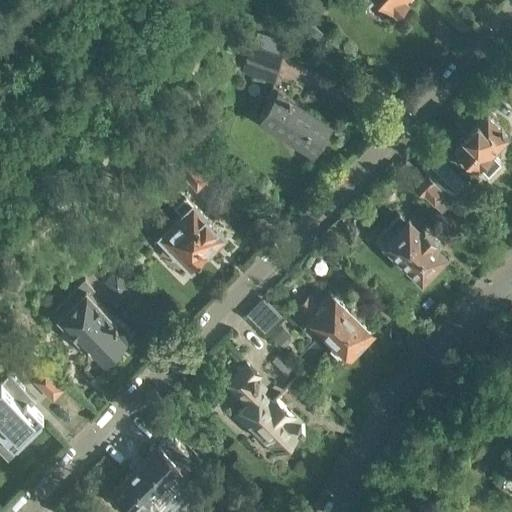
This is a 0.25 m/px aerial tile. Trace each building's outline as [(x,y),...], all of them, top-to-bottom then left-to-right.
[(250,44),(242,69),(275,80),(283,54),(250,44)] [(259,115),(314,150),(332,121),(277,86),(259,115)] [(478,165),(479,164),(488,173),(501,159),(492,150),(510,132),(488,110),(455,144),(478,165)] [(451,192),(464,180),(435,151),(422,164),(451,192)] [(182,175),(197,190),(210,177),(195,162),(182,175)] [(419,191),(437,207),(449,194),(432,178),(419,191)] [(159,235),(189,265),(223,231),(186,194),(175,205),(182,212),(159,235)] [(380,233),(387,240),(386,241),(422,276),(445,252),(433,240),(436,237),(424,226),(421,229),(409,217),(407,219),(400,213),(380,233)] [(348,223),(343,235),(354,240),(359,228),(348,223)] [(104,280),(120,296),(131,285),(116,269),(104,280)] [(51,311),(57,317),(55,319),(69,334),(78,334),(102,359),(107,353),(118,347),(124,337),(133,328),(118,312),(115,316),(91,291),(94,288),(84,278),(51,311)] [(346,352),(350,357),(373,334),(331,292),(321,303),(310,293),(300,304),(308,312),(307,313),(312,319),(310,322),(343,354),(346,352)] [(247,361),(229,380),(249,399),(235,413),(249,426),(252,423),(268,439),(271,436),(281,446),(300,427),(301,427),(305,423),(277,396),(272,400),(256,384),(259,380),(255,376),(259,372),(247,361)] [(34,380),(53,398),(64,386),(45,369),(34,380)] [(0,439),(4,436),(15,448),(30,433),(28,431),(32,427),(43,416),(19,392),(24,388),(15,378),(6,387),(1,382),(0,382),(0,439)] [(168,434),(113,488),(120,496),(115,501),(125,511),(133,511),(135,510),(136,511),(164,511),(186,491),(172,477),(192,457),(168,434)]
